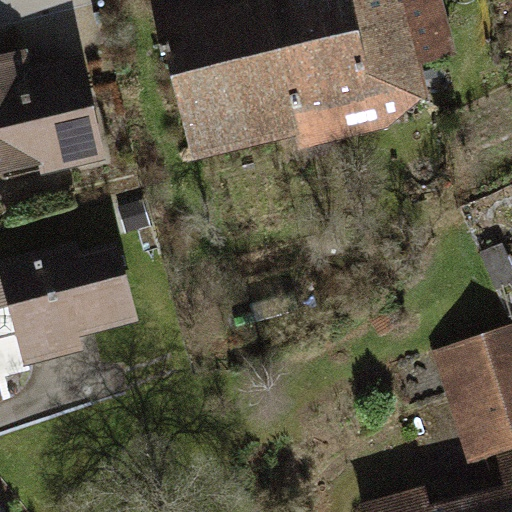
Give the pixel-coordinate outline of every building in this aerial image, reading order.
[(155,0),(198,170),(438,111),(428,73),(466,63),(450,0),(155,0)] [(0,63),(0,177),(101,155),(80,63),(31,74),(27,57),(0,63)] [(0,327),(11,325),(22,372),(107,352),(104,341),(135,334),(116,254),(83,261),(80,249),(0,268),(0,327)] [(367,509),(368,511),(511,511),(511,334),(460,350),(492,454),(510,451),(511,459),(511,507),(493,511),(428,511),(424,495),(367,509)] [(458,391),(442,345),(388,363),(404,409),(458,391)]
